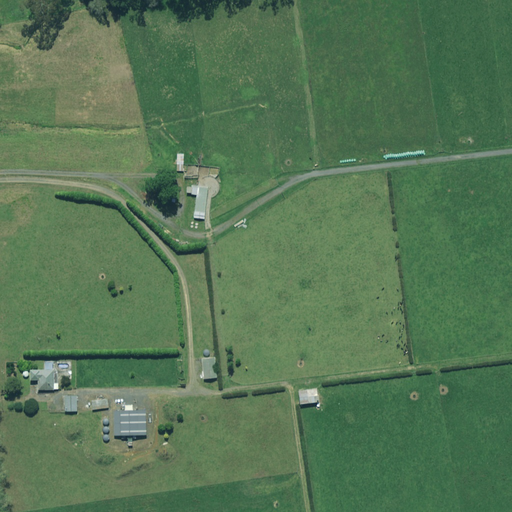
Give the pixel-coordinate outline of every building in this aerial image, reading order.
[(197,176),(198,167),(188,166),(188,176),(197,176)] [(199,188),(188,186),(187,193),(197,195),(199,188)] [(217,378),(215,358),(202,359),(204,379),(217,378)] [(57,370),(30,370),(30,381),(38,381),(38,390),(59,390),(59,384),(57,384),(57,370)] [(319,402),(317,389),(299,391),(300,405),(319,402)] [(77,412),(77,396),(65,396),(65,412),(77,412)] [(109,408),(108,400),(92,402),(93,410),(109,408)] [(147,436),(147,411),(115,411),(115,436),(117,436),(117,439),(122,439),(122,436),(127,436),(127,446),(132,446),(132,436),(147,436)]
